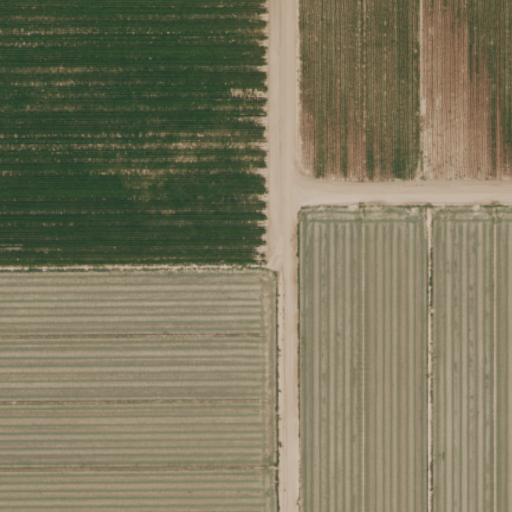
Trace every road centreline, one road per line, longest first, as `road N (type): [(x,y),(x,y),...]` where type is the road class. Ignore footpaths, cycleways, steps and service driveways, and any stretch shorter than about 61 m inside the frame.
road 1 (residential): [(291,511),(290,0)]
road 2 (residential): [(511,191),(292,191)]
